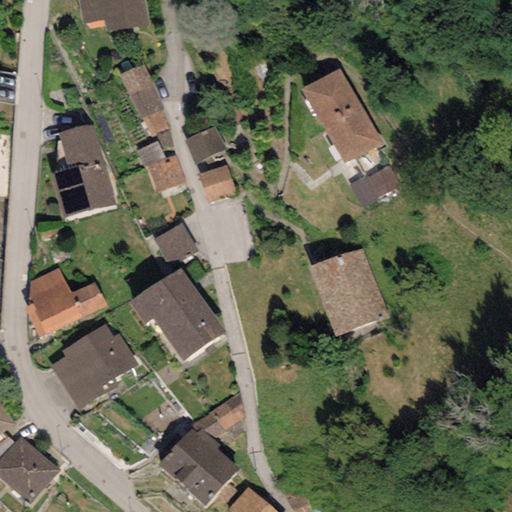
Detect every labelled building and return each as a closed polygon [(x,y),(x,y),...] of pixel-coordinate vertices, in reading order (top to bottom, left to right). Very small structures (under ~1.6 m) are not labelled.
[(77,0),(82,24),(105,20),(107,31),(147,23),(143,0),(77,0)] [(143,65),(118,76),(128,96),(152,86),(143,65)] [(338,67),(303,88),(301,89),(323,128),(362,107),(338,67)] [(152,86),(128,96),(139,120),(140,119),(161,110),(163,109),(152,86)] [(383,146),(362,107),(323,128),(345,167),(383,146)] [(161,110),(140,119),(149,139),(170,129),(161,110)] [(50,172),(63,220),(116,206),(93,125),(59,134),(68,167),(50,172)] [(215,127),(185,142),(195,164),(226,150),(215,127)] [(10,140),(0,139),(0,195),(5,196),(10,140)] [(157,197),(186,186),(174,155),(145,167),(157,197)] [(227,166),(199,174),(207,203),(235,196),(227,166)] [(181,223),(153,238),(168,266),(196,251),(181,223)] [(362,248),(308,267),(333,338),(387,319),(362,248)] [(180,268),(129,303),(144,325),(153,319),(182,362),(225,333),(180,268)] [(29,305),(25,307),(39,338),(105,306),(94,283),(73,295),(59,270),(30,282),(29,305)] [(65,358),(50,366),(77,412),(119,387),(115,379),(137,366),(119,335),(113,338),(105,325),(61,351),(65,358)] [(238,394),(191,426),(199,434),(202,431),(211,439),(245,416),(238,394)] [(0,434),(14,426),(0,404),(0,434)] [(160,464),(180,484),(215,449),(218,446),(211,439),(202,431),(199,434),(191,426),(169,449),(172,452),(160,464)] [(20,437),(0,461),(0,480),(29,505),(59,469),(20,437)] [(215,449),(180,484),(204,506),(238,471),(215,449)] [(228,510),(230,511),(274,511),(247,488),(228,510)] [(311,511),(300,490),(286,497),(293,511),(311,511)]
